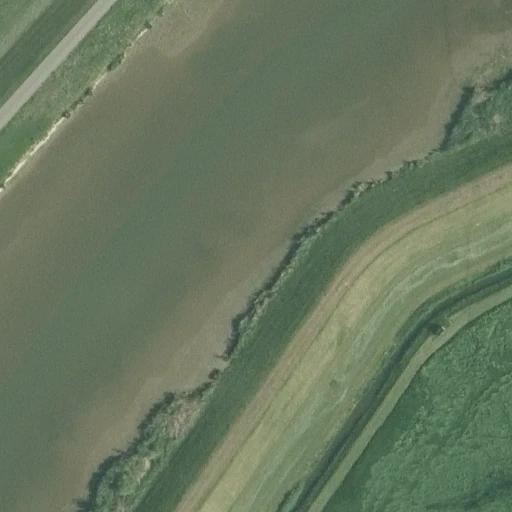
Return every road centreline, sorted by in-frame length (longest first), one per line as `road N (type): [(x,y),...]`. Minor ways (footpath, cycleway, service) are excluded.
road 1 (track): [(184,511),(358,257),(511,176)]
road 2 (residential): [(0,118),(111,0)]
